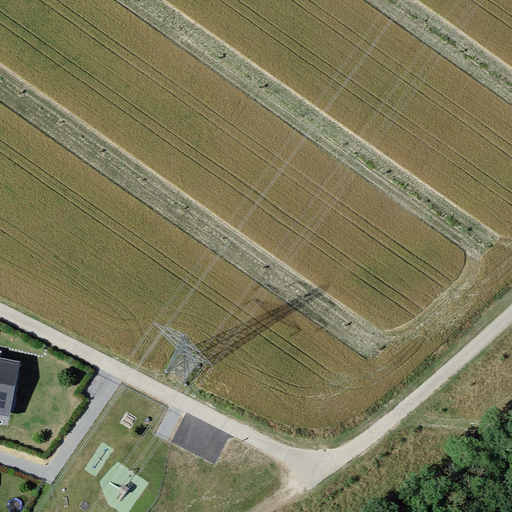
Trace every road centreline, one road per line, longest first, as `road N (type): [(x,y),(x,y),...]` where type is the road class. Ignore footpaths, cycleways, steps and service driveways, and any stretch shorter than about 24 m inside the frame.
road 1 (track): [(236,430),(319,471),(511,314)]
road 2 (residential): [(236,430),(0,311)]
